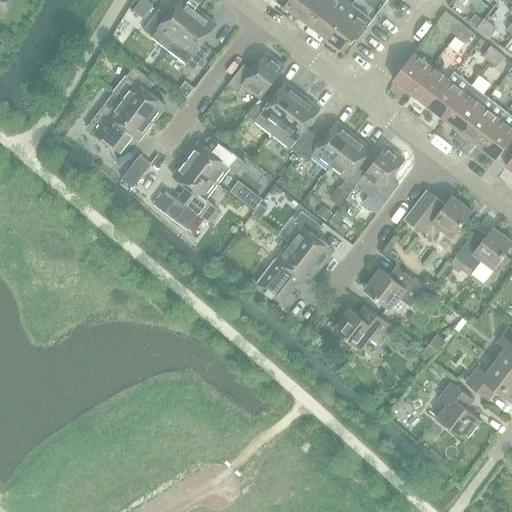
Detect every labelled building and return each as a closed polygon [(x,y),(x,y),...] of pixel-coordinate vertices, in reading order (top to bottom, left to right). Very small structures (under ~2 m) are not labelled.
[(0,0),(0,15),(4,17),(10,0),(0,0)] [(154,2),(150,0),(137,0),(132,8),(143,16),(154,2)] [(158,29),(174,41),(198,10),(185,0),(178,0),(167,15),(158,8),(143,29),(152,36),(158,29)] [(277,0),(291,11),(299,0),(277,0)] [(299,0),(291,11),(309,24),(326,0),(299,0)] [(345,0),(326,0),(309,24),(326,37),(351,4),(345,0)] [(351,4),(326,37),(344,51),(369,18),(351,4)] [(198,10),(174,41),(190,54),(185,61),(194,69),(210,48),(201,41),(216,23),(198,10)] [(437,21),(459,37),(467,27),(445,10),(437,21)] [(497,26),(483,16),(476,26),(489,36),(497,26)] [(467,27),(459,37),(466,42),(473,32),(467,27)] [(482,55),(489,60),(497,50),(490,45),(482,55)] [(497,50),(489,60),(496,66),(504,56),(497,50)] [(243,84),(259,97),(262,94),(284,65),(266,52),(252,70),(243,64),(227,84),(237,92),(243,84)] [(393,79),(410,92),(431,65),(413,52),(393,79)] [(431,65),(410,92),(427,105),(448,79),(431,65)] [(133,66),(113,92),(152,122),(166,105),(147,91),(154,82),(133,66)] [(454,71),(448,79),(427,105),(444,118),(471,84),(454,71)] [(246,114),(256,121),(272,134),(302,95),(285,81),(271,100),(262,94),(259,97),(246,114)] [(471,84),(444,118),(462,132),(488,97),(471,84)] [(113,92),(87,126),(107,142),(120,152),(134,135),(139,139),(152,122),(121,98),(113,92)] [(302,95),(272,134),(298,154),(314,133),(305,126),(319,108),(302,95)] [(488,97),(462,132),(479,145),(505,110),(488,97)] [(511,115),(505,110),(479,145),(496,158),(511,137),(511,115)] [(314,133),(298,154),(307,161),(313,153),(330,166),(354,134),(337,121),(322,140),(314,133)] [(354,134),(330,166),(346,178),(340,186),(349,193),(356,185),(363,176),(365,172),(357,166),(371,148),(354,134)] [(199,140),(186,158),(217,182),(230,165),(237,171),(245,162),(224,146),(211,136),(205,145),(199,140)] [(363,176),(356,185),(369,195),(362,203),(376,213),(399,183),(390,177),(404,158),(387,145),(365,172),(363,176)] [(140,154),(121,178),(133,187),(151,163),(140,154)] [(217,182),(186,158),(173,175),(191,189),(183,200),(208,219),(217,207),(205,198),(217,182)] [(239,178),(231,189),(255,207),(264,197),(239,178)] [(452,237),(472,210),(452,194),(445,203),(426,189),(404,218),(432,239),(440,228),(452,237)] [(261,202),(254,212),(260,217),(268,207),(261,202)] [(302,226),(289,242),(321,266),(334,249),(315,235),(322,226),(301,210),(294,220),(302,226)] [(454,256),(473,271),(485,280),(511,243),(511,240),(493,226),(486,235),(477,227),(454,256)] [(275,257),(263,272),(255,283),(280,303),(300,278),(307,283),(321,266),(289,242),(277,258),(275,257)] [(410,306),(425,287),(396,265),(389,275),(380,268),(364,289),(390,309),(399,297),(410,306)] [(380,346),(394,327),(365,305),(358,314),(349,307),(333,328),(360,349),(369,337),(380,346)] [(505,348),(496,360),(511,372),(511,326),(510,325),(497,342),(505,348)] [(444,340),(436,333),(420,353),(429,360),(444,340)] [(511,398),(511,372),(496,360),(486,372),(479,365),(466,382),(488,399),(495,390),(510,401),(511,398)] [(466,439),(481,419),(466,408),(474,398),(451,381),(438,398),(446,404),(437,417),(466,439)]
